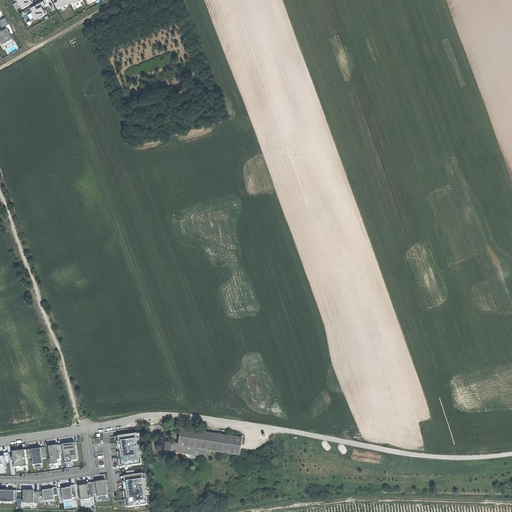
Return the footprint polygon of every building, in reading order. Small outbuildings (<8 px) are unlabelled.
[(17,0),(22,9),(33,2),(32,0),(17,0)] [(43,1),(31,8),(33,12),(32,13),(36,20),(46,14),(42,7),(46,5),(43,1)] [(1,30),(0,30),(0,44),(1,45),(3,44),(4,47),(14,41),(13,39),(6,26),(9,24),(5,17),(0,20),(0,24),(2,28),(0,29),(1,30)] [(182,428),(179,444),(167,442),(166,450),(183,453),(183,457),(190,458),(191,455),(205,456),(207,450),(241,456),(243,438),(182,428)] [(141,433),(120,435),(122,458),(119,458),(120,466),(144,464),(141,433)] [(77,443),(48,446),(50,464),(59,463),(59,459),(62,458),(61,453),(65,453),(65,459),(72,458),(72,461),(79,460),(77,443)] [(32,449),(34,465),(44,464),(44,458),(46,457),(45,448),(32,449)] [(28,449),(13,451),(14,467),(29,465),(28,456),(33,456),(32,450),(30,450),(31,453),(28,454),(28,449)] [(126,507),(150,504),(147,473),(135,474),(134,471),(125,472),(128,499),(125,499),(126,507)] [(82,498),(109,495),(108,480),(80,484),(82,498)] [(76,485),(62,486),(64,500),(78,499),(76,485)] [(59,488),(43,489),(44,501),(57,500),(56,495),(59,495),(59,488)] [(0,501),(17,501),(17,490),(0,490),(0,501)] [(39,502),(38,490),(23,491),(24,503),(39,502)]
